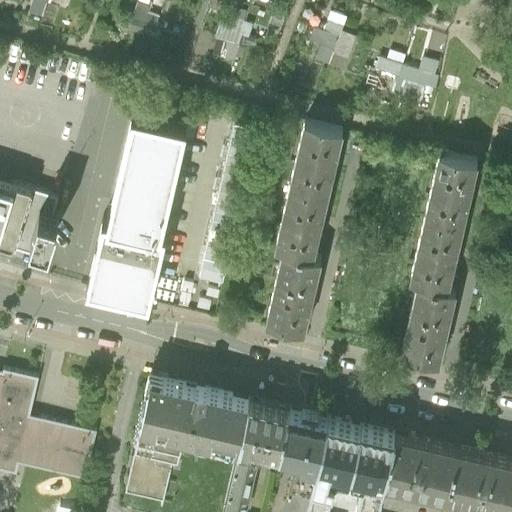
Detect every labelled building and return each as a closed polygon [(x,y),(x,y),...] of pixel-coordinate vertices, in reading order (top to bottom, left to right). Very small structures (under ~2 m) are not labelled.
[(35,0),(32,10),(47,15),(52,0),(35,0)] [(139,0),(131,28),(161,37),(171,2),(165,0),(139,0)] [(319,54),(352,64),(362,29),(348,25),(352,10),(333,4),(319,54)] [(222,32),(228,33),(228,53),(260,54),(261,17),(222,16),(222,32)] [(408,60),(410,52),(383,46),(375,83),(430,95),(440,54),(427,51),(425,63),(408,60)] [(187,116),(134,104),(108,213),(104,212),(88,283),(151,298),(167,228),(162,227),(187,116)] [(237,274),(257,118),(227,114),(207,270),(237,274)] [(288,178),(330,188),(345,125),(303,115),(288,178)] [(440,147),(426,211),(466,220),(480,156),(440,147)] [(0,238),(44,252),(46,243),(51,245),(65,199),(60,197),(62,190),(0,171),(0,238)] [(280,242),(315,250),(330,188),(288,178),(273,241),(280,242)] [(451,284),(466,220),(426,211),(411,275),(417,276),(451,284)] [(315,250),(280,242),(263,314),(307,324),(324,252),(315,250)] [(458,285),(451,284),(417,276),(400,350),(441,359),(458,285)] [(28,412),(37,375),(2,367),(1,371),(0,371),(0,467),(14,471),(17,457),(87,473),(97,427),(28,412)] [(187,426),(192,428),(244,439),(254,396),(204,384),(153,373),(127,485),(163,493),(172,454),(180,456),(187,426)] [(283,448),(293,405),(254,396),(244,439),(230,500),(250,505),(264,444),(283,448)] [(310,504),(332,413),(293,405),(283,448),(304,453),(303,456),(298,459),(288,499),(310,504)] [(338,461),(355,465),(366,421),(332,413),(310,504),(327,508),(338,461)] [(380,511),(389,472),(399,429),(366,421),(355,465),(369,468),(360,506),(380,511)] [(453,487),(463,444),(399,429),(389,472),(453,487)] [(511,454),(463,444),(453,487),(511,500),(511,454)] [(308,511),(310,504),(288,499),(285,511),(308,511)]
